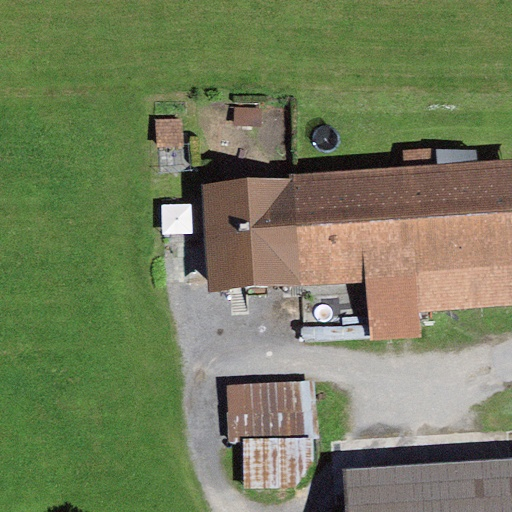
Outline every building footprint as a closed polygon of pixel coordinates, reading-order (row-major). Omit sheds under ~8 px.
[(183,119),(157,120),(157,151),(184,151),(183,119)] [(511,168),(299,183),(306,291),(366,287),(370,345),(422,341),(420,317),(511,310),(511,168)] [(306,291),(299,183),(203,189),(210,297),(306,291)] [(314,385),(226,388),(227,444),(246,443),(248,492),(298,491),(316,463),(314,385)] [(511,511),(511,465),(344,474),(345,511),(511,511)]
